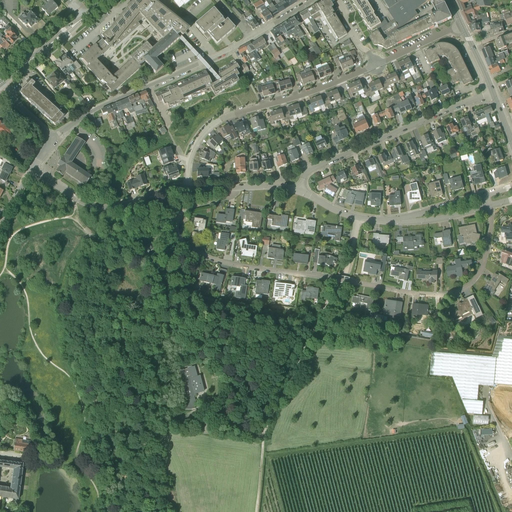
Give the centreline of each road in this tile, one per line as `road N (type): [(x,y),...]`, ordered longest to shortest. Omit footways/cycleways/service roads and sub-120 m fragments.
road 1 (residential): [(488,205),(480,273),(441,294),(229,264),(188,247),(176,232),(183,211),(231,195),(235,186)]
road 2 (residential): [(298,191),(307,171),(492,91)]
road 3 (residential): [(49,137),(86,110),(229,46)]
road 4 (track): [(262,436),(331,296)]
road 5 (residential): [(188,188),(201,135),(262,105)]
road 6 (residential): [(72,195),(117,206),(188,188)]
